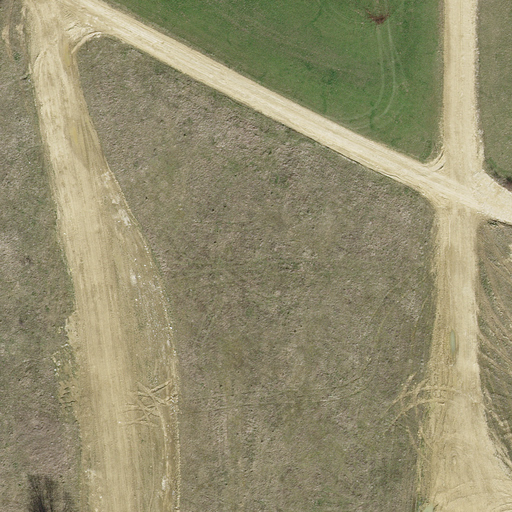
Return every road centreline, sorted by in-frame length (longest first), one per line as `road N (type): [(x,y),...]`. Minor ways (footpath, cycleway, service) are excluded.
road 1 (track): [(49,0),(92,270),(109,511)]
road 2 (track): [(442,511),(460,190),(459,0)]
road 3 (track): [(80,0),(381,160),(511,209)]
road 4 (track): [(449,384),(496,511)]
